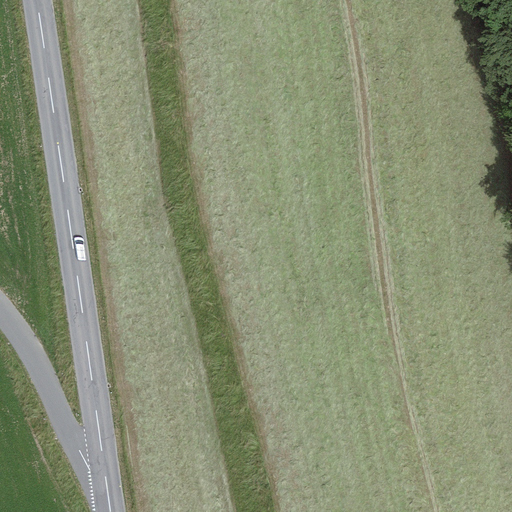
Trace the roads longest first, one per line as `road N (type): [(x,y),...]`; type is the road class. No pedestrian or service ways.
road 1 (secondary): [(36,0),(106,488)]
road 2 (unclassified): [(0,306),(106,488)]
